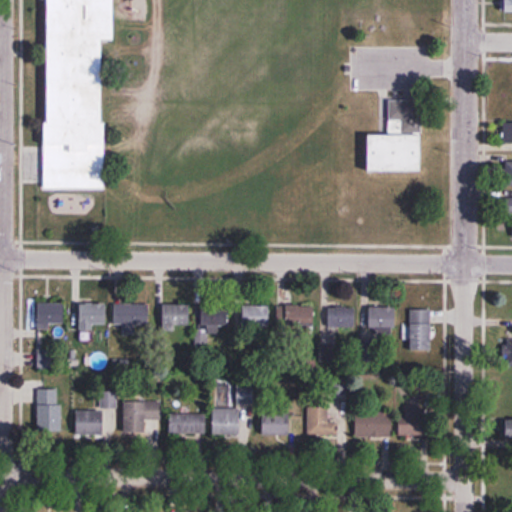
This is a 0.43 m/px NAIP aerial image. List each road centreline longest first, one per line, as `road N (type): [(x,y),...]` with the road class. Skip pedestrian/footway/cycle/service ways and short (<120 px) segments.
road 1 (residential): [(511,260),(0,257)]
road 2 (residential): [(464,0),(462,511)]
road 3 (residential): [(4,0),(3,476)]
road 4 (residential): [(459,485),(3,476)]
